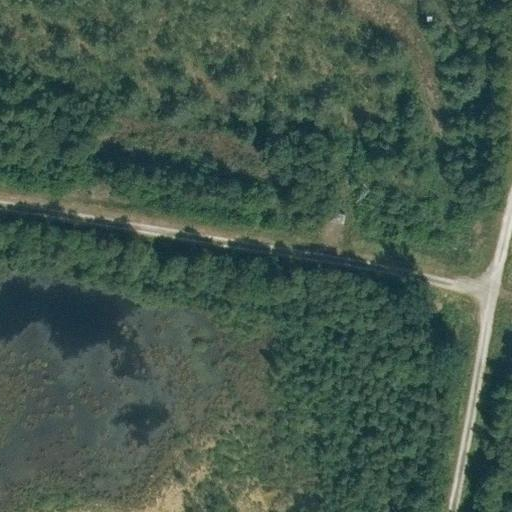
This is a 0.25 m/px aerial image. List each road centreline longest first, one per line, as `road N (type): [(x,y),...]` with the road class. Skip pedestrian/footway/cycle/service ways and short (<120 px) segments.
road 1 (track): [(511,291),(0,201)]
road 2 (track): [(457,511),(511,228)]
